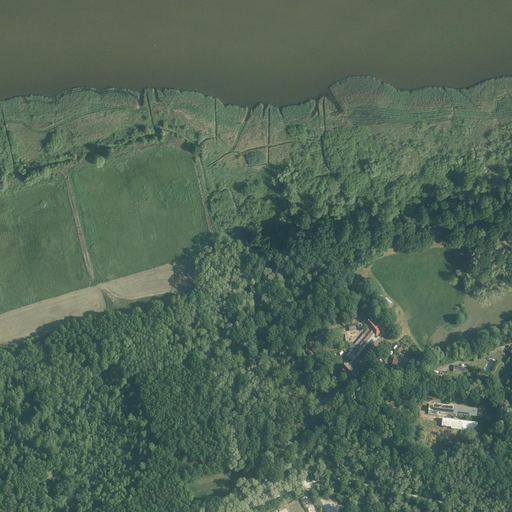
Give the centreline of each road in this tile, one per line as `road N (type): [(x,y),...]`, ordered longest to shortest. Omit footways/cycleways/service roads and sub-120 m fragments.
road 1 (track): [(511,404),(462,376),(396,379),(332,424),(303,488)]
road 2 (track): [(477,511),(374,485),(303,488)]
